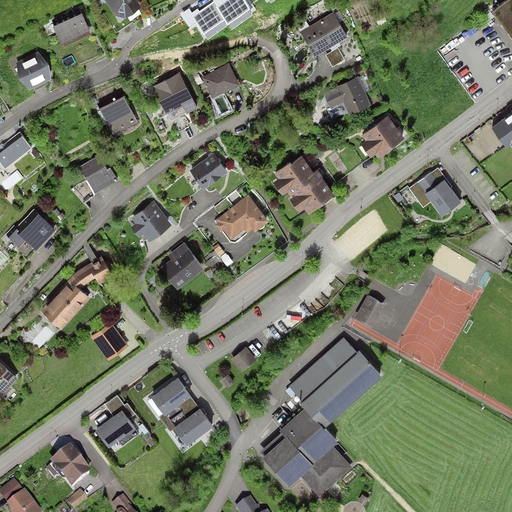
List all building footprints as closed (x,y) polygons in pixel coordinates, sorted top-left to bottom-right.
[(140,7),(135,0),(104,0),(115,16),(125,18),(140,7)] [(214,0),(216,2),(199,13),(197,10),(192,14),(189,10),(183,14),(191,26),(197,22),(204,32),(225,18),(228,23),(249,9),(243,0),(214,0)] [(511,0),(508,0),(492,12),(511,37),(511,0)] [(80,9),(50,21),(60,43),(89,31),(80,9)] [(334,13),(300,31),(314,56),(348,38),(334,13)] [(38,54),(17,64),(18,81),(30,91),(50,82),(48,65),(38,54)] [(230,64),(203,78),(213,99),(240,86),(230,64)] [(179,73),(152,87),(167,116),(195,101),(179,73)] [(358,77),(322,93),(330,109),(344,103),(350,115),(371,106),(358,77)] [(125,97),(100,110),(114,136),(138,124),(125,97)] [(511,109),(494,123),(507,141),(511,138),(511,139),(511,109)] [(389,116),(363,135),(379,157),(405,138),(389,116)] [(31,150),(21,137),(0,153),(0,161),(6,169),(31,150)] [(303,152),(274,173),(306,217),(335,196),(303,152)] [(215,154),(190,172),(203,191),(229,172),(215,154)] [(102,156),(80,169),(95,194),(117,181),(102,156)] [(460,202),(437,170),(411,189),(423,206),(431,200),(442,215),(460,202)] [(249,193),(215,218),(230,238),(246,227),(249,232),(268,219),(249,193)] [(171,222),(153,201),(131,220),(149,241),(171,222)] [(38,213),(19,234),(36,250),(56,230),(38,213)] [(173,259),(162,267),(177,288),(204,267),(185,241),(168,253),(173,259)] [(101,262),(97,258),(75,273),(46,306),(51,312),(46,318),(60,329),(90,298),(81,287),(95,277),(99,283),(114,274),(105,260),(101,262)] [(384,305),(368,296),(356,318),(372,327),(384,305)] [(127,346),(111,324),(94,336),(109,358),(127,346)] [(380,375),(343,335),(289,385),(326,425),(380,375)] [(256,359),(246,348),(232,359),(242,371),(256,359)] [(0,359),(0,397),(19,377),(0,359)] [(234,382),(228,375),(222,380),(228,387),(234,382)] [(179,376),(152,395),(165,414),(192,395),(179,376)] [(336,440),(304,405),(278,429),(283,434),(261,454),(290,485),(301,475),(320,496),(352,466),(331,444),(336,440)] [(212,424),(200,407),(174,426),(187,443),(212,424)] [(122,409),(95,427),(109,447),(136,428),(122,409)] [(91,473),(70,447),(50,463),(71,489),(91,473)] [(22,488),(14,479),(0,490),(0,494),(6,501),(22,488)] [(40,511),(25,490),(7,504),(13,511),(40,511)] [(87,500),(80,491),(67,502),(74,511),(87,500)] [(138,511),(125,496),(116,503),(122,511),(138,511)] [(363,496),(359,501),(364,505),(368,499),(363,496)] [(239,511),(269,511),(268,510),(264,511),(262,511),(252,498),(237,508),(239,511)]
